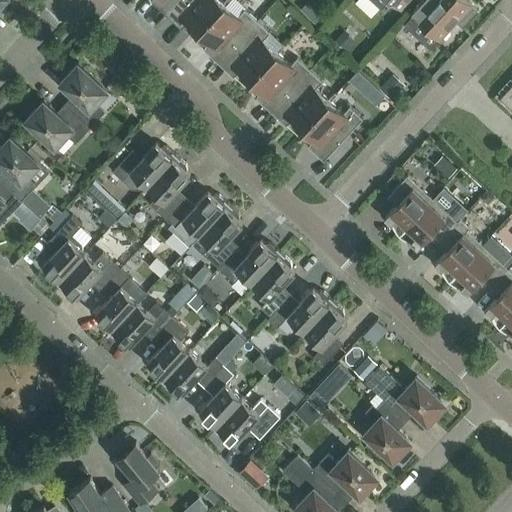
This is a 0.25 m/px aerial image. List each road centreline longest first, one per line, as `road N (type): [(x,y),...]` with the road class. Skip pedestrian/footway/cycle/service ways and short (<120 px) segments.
road 1 (residential): [(82,0),(318,229)]
road 2 (residential): [(318,229),(511,6)]
road 3 (residential): [(318,229),(491,396)]
road 4 (residential): [(132,401),(0,276)]
road 5 (residential): [(0,501),(40,488),(95,448),(132,401)]
road 6 (residential): [(250,511),(132,401)]
road 7 (residential): [(386,511),(491,396)]
